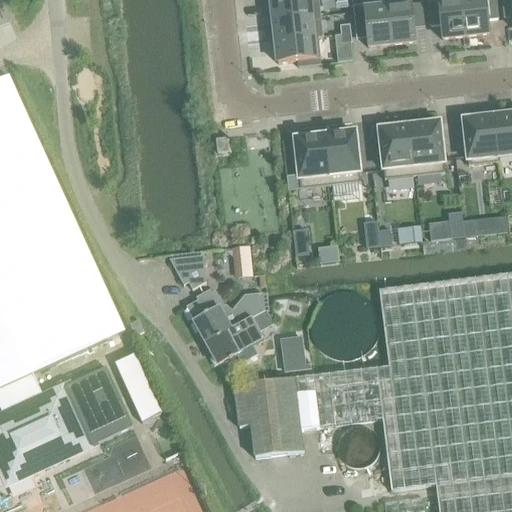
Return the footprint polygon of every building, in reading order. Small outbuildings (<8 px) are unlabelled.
[(318,0),(300,0),(271,3),(273,24),(320,18),(318,0)] [(437,0),(438,4),(427,6),(430,29),(440,28),(442,42),(466,40),(461,0),(437,0)] [(461,0),(466,40),(489,37),(487,23),(498,22),(495,0),(461,0)] [(511,0),(501,0),(503,21),(511,20),(511,0)] [(410,3),(387,5),(392,48),(415,45),(414,31),(424,30),(422,6),(411,7),(410,3)] [(387,5),(353,9),(354,19),(365,18),(368,50),(392,48),(387,5)] [(320,18),(273,24),(275,44),(323,39),(320,18)] [(349,29),(340,31),(341,39),(350,38),(349,29)] [(350,38),(341,39),(342,47),(352,46),(350,38)] [(323,39),(275,44),(278,67),(320,62),(318,40),(323,40),(323,39)] [(0,83),(0,408),(4,417),(0,418),(0,473),(6,487),(89,449),(89,450),(99,446),(101,444),(110,441),(133,430),(121,404),(106,371),(83,381),(62,391),(62,390),(43,399),(33,377),(111,341),(125,334),(42,153),(9,79),(0,83)] [(511,118),(493,120),(498,161),(499,160),(511,158),(511,118)] [(493,120),(463,123),(468,169),(498,165),(498,161),(493,120)] [(439,126),(409,129),(415,180),(445,176),(439,126)] [(409,129),(379,133),(385,183),(415,180),(409,129)] [(355,135),(325,139),(331,189),(332,189),(357,186),(360,186),(355,135)] [(325,139),(295,142),(299,178),(300,192),(331,189),(325,139)] [(227,141),(216,142),(217,156),(229,155),(227,141)] [(299,178),(287,179),(288,194),(300,192),(299,178)] [(461,216),(448,217),(451,243),(464,241),(462,225),(461,216)] [(474,224),(462,225),(464,241),(476,240),(474,224)] [(377,225),(364,227),(366,252),(380,250),(378,235),(377,225)] [(420,230),(398,233),(399,249),(422,246),(420,230)] [(306,233),(293,235),(296,260),(309,258),(306,233)] [(390,233),(378,235),(380,250),(392,249),(390,233)] [(252,248),(234,250),(237,280),(254,279),(252,248)] [(171,258),(169,258),(170,263),(203,260),(203,255),(193,256),(171,258)] [(188,286),(192,293),(205,286),(203,260),(170,263),(169,263),(183,289),(188,286)] [(390,372),(296,384),(297,398),(315,396),(320,432),(383,424),(392,495),(436,489),(438,511),(511,511),(511,279),(380,296),(390,372)] [(185,310),(204,345),(250,319),(265,311),(263,297),(245,299),(233,314),(225,307),(223,309),(214,293),(185,310)] [(362,327),(362,321),(360,316),(358,311),(354,306),(349,302),(345,300),(335,297),(328,297),(324,298),(316,302),(312,305),(308,311),(305,316),(304,321),(303,326),(303,332),(305,337),(308,343),(311,347),(316,351),(320,354),(325,355),(331,356),(337,356),(343,355),(349,352),(353,349),(356,345),(360,339),(362,333),(362,327)] [(258,335),(250,319),(204,345),(216,367),(224,362),(225,365),(236,359),(234,357),(237,356),(244,369),(258,361),(253,352),(263,347),(257,336),(258,335)] [(143,335),(139,323),(130,326),(135,338),(143,335)] [(302,342),(282,345),(286,377),(311,374),(310,369),(305,369),(302,342)] [(122,363),(115,367),(119,377),(142,426),(161,417),(134,358),(122,363)] [(297,398),(296,384),(234,391),(239,432),(251,430),(255,462),(304,456),(297,398)] [(387,481),(373,483),(375,494),(388,492),(387,481)] [(424,511),(423,499),(384,504),(384,511),(424,511)]
